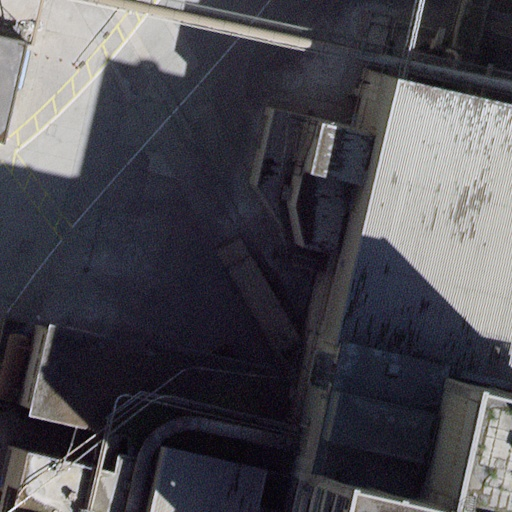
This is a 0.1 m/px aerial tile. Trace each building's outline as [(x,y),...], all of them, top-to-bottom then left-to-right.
[(511,0),(486,0),(467,86),(511,95),(511,0)] [(0,30),(0,84),(11,32),(0,30)] [(511,95),(467,86),(291,46),(230,326),(511,387),(511,95)] [(0,297),(0,392),(178,433),(199,343),(0,297)] [(511,511),(511,387),(230,326),(199,470),(189,511),(511,511)] [(189,511),(199,470),(8,430),(0,467),(0,511),(189,511)]
